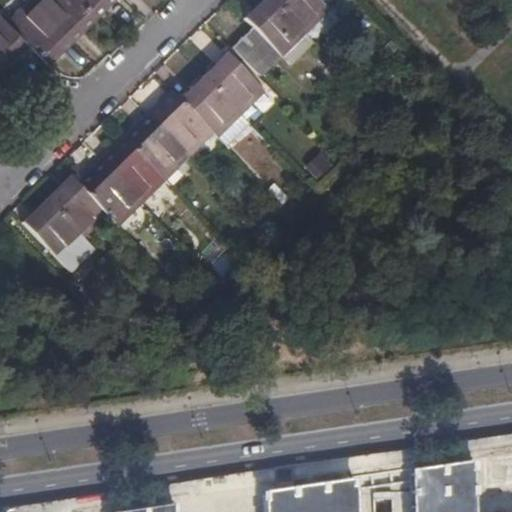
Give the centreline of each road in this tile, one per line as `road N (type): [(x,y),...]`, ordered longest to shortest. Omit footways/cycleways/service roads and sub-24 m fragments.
road 1 (primary): [(511,418),(0,492)]
road 2 (residential): [(87,106),(196,0)]
